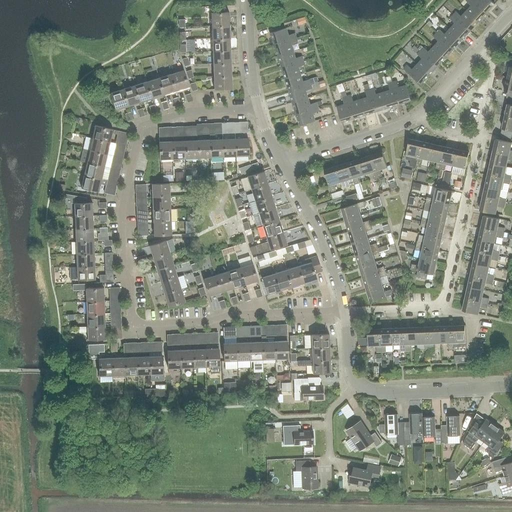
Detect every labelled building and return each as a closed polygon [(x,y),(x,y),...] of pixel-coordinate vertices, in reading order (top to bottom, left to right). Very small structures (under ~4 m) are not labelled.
[(486,13),(472,0),(466,0),(466,1),(471,6),(466,11),(478,22),(486,13)] [(472,0),(486,13),(495,4),(490,0),(472,0)] [(443,6),(439,10),(445,15),(449,12),(443,6)] [(478,22),(466,11),(462,16),(456,11),(453,15),(470,31),(478,22)] [(211,26),(229,25),(228,12),(210,13),(211,26)] [(470,31),(453,15),(450,19),(455,23),(450,29),(462,40),(470,31)] [(304,17),(301,18),(296,20),(298,26),(306,23),(304,17)] [(212,39),(230,38),(229,25),(211,26),(212,39)] [(270,33),(273,45),(296,38),(295,34),(288,35),(285,28),(270,33)] [(462,40),(450,29),(445,34),(440,29),(436,33),(454,49),(462,40)] [(454,49),(436,33),(433,37),(439,41),(434,47),(446,58),(454,49)] [(212,51),(230,51),(230,38),(212,39),(212,51)] [(298,43),(296,38),(273,45),(277,56),(293,52),(291,45),(298,43)] [(499,44),(496,48),(502,53),(505,50),(499,44)] [(446,58),(434,47),(429,52),(424,47),(420,51),(437,67),(446,58)] [(417,65),(429,75),(437,67),(420,51),(417,48),(414,51),(417,54),(422,59),(417,65)] [(213,64),(231,63),(230,51),(212,51),(213,64)] [(277,56),(281,68),(303,61),(302,57),(295,59),(293,52),(277,56)] [(281,68),(284,80),(300,75),(298,68),(304,66),(303,61),(281,68)] [(213,76),(231,76),(231,63),(213,64),(213,76)] [(429,75),(417,65),(413,70),(407,65),(404,69),(421,84),(429,75)] [(176,91),(188,87),(183,70),(170,74),(176,91)] [(170,74),(158,78),(164,95),(176,91),(170,74)] [(284,80),(288,91),(310,85),(309,80),(302,82),(300,75),(284,80)] [(213,76),(214,90),(232,89),(231,76),(213,76)] [(158,78),(146,82),(152,99),(164,95),(158,78)] [(397,81),(392,82),(399,104),(411,100),(407,85),(399,88),(397,81)] [(146,82),(134,85),(140,103),(152,99),(146,82)] [(399,104),(392,82),(388,84),(390,91),(383,93),(388,108),(399,104)] [(134,85),(122,89),(128,106),(140,103),(134,85)] [(288,91),(292,103),(307,98),(305,91),(312,89),(310,85),(288,91)] [(374,88),(369,89),(376,111),(388,108),(383,93),(376,95),(374,88)] [(128,106),(122,89),(110,93),(115,110),(128,106)] [(376,111),(369,89),(365,91),(367,98),(360,100),(365,115),(376,111)] [(351,95),(346,96),(354,119),(365,115),(360,100),(353,102),(351,95)] [(337,107),(339,113),(341,123),(354,119),(346,96),(342,98),(344,105),(337,107)] [(292,103),(295,115),(318,108),(317,106),(322,105),(321,101),(309,105),(307,98),(292,103)] [(319,111),(318,108),(295,115),(299,126),(315,121),(312,114),(319,111)] [(511,118),(505,117),(502,129),(511,131),(511,133),(511,137),(511,118)] [(208,124),(209,136),(209,140),(210,158),(223,157),(222,140),(215,140),(214,134),(213,134),(213,123),(208,124)] [(94,126),(91,138),(109,142),(112,129),(94,126)] [(91,138),(89,151),(106,155),(109,142),(91,138)] [(235,157),(234,139),(222,140),(223,157),(235,157)] [(234,139),(235,157),(248,157),(248,139),(234,139)] [(410,161),(409,167),(416,168),(417,164),(422,142),(409,139),(405,160),(410,161)] [(210,158),(209,140),(197,141),(198,158),(210,158)] [(496,140),(493,152),(511,156),(511,150),(510,150),(511,143),(496,140)] [(172,159),(172,141),(158,142),(159,160),(172,159)] [(185,159),(184,141),(172,141),(172,159),(185,159)] [(198,158),(197,141),(184,141),(185,159),(198,158)] [(433,145),(422,142),(417,164),(421,165),(422,159),(430,161),(433,145)] [(435,169),(440,170),(445,147),(433,145),(430,161),(437,162),(435,169)] [(446,164),(453,166),(457,150),(445,147),(440,170),(444,171),(446,164)] [(457,150),(453,166),(452,173),(464,175),(469,153),(457,150)] [(89,151),(86,163),(103,167),(106,155),(89,151)] [(371,156),(378,178),(382,176),(380,170),(388,168),(383,152),(371,156)] [(511,156),(493,152),(490,164),(506,167),(508,160),(511,160),(511,156)] [(371,156),(359,159),(364,175),(371,173),(373,179),(378,178),(371,156)] [(348,163),(355,185),(359,184),(357,177),(364,175),(359,159),(348,163)] [(86,163),(83,175),(101,179),(103,167),(86,163)] [(348,163),(336,166),(341,182),(348,180),(350,187),(355,185),(348,163)] [(490,164),(488,175),(510,180),(511,175),(505,173),(506,167),(490,164)] [(239,169),(241,175),(252,171),(250,165),(239,169)] [(341,182),(336,166),(324,170),(331,192),(336,191),(334,184),(341,182)] [(402,169),(400,177),(410,179),(412,171),(402,169)] [(324,170),(313,174),(316,184),(327,181),(324,170)] [(183,172),(175,173),(175,182),(184,181),(183,172)] [(247,177),(251,190),(268,184),(264,172),(247,177)] [(418,172),(416,180),(425,182),(427,174),(418,172)] [(106,185),(115,187),(116,183),(106,180),(101,179),(83,175),(80,188),(98,192),(100,184),(105,186),(106,185)] [(488,175),(485,186),(501,190),(503,183),(509,184),(510,180),(488,175)] [(191,181),(191,183),(191,189),(203,188),(203,181),(191,181)] [(397,188),(395,181),(389,183),(391,190),(397,188)] [(152,184),(152,197),(170,197),(169,184),(152,184)] [(272,196),(268,184),(251,190),(254,202),(272,196)] [(501,190),(485,186),(482,198),(505,203),(506,199),(500,197),(501,190)] [(449,203),(452,191),(436,188),(434,195),(428,194),(427,198),(449,203)] [(345,197),(347,203),(358,199),(356,194),(345,197)] [(86,198),(74,196),(74,204),(86,203),(86,198)] [(254,202),(258,213),(275,208),(272,196),(254,202)] [(153,210),(170,209),(170,197),(152,197),(153,210)] [(372,199),(375,208),(381,206),(378,198),(372,199)] [(432,204),(431,212),(446,215),(449,203),(427,198),(426,203),(432,204)] [(504,208),(505,203),(482,198),(479,210),(496,214),(498,206),(504,208)] [(364,202),(342,208),(345,220),(361,216),(358,209),(365,207),(364,202)] [(74,217),(92,216),(91,203),(86,203),(74,204),(73,204),(74,217)] [(279,220),(275,208),(258,213),(262,226),(279,220)] [(170,209),(153,210),(153,223),(171,222),(170,209)] [(422,222),(444,227),(446,215),(431,212),(429,219),(422,218),(422,222)] [(92,216),(74,217),(74,230),(92,229),(92,216)] [(361,216),(345,220),(349,232),(371,225),(370,220),(363,222),(361,216)] [(484,216),(481,228),(504,233),(505,228),(498,227),(500,219),(484,216)] [(262,226),(266,238),(283,232),(279,220),(262,226)] [(153,223),(153,235),(153,236),(171,235),(171,222),(153,223)] [(427,229),(426,235),(441,238),(444,227),(422,222),(420,227),(427,229)] [(371,225),(349,232),(353,244),(368,239),(366,232),(372,230),(371,225)] [(504,233),(481,228),(479,239),(494,243),(496,236),(503,238),(504,233)] [(92,229),(74,230),(75,242),(93,241),(92,229)] [(266,238),(267,242),(255,246),(250,248),(252,255),(269,250),(287,245),(283,232),(266,238)] [(416,245),(439,250),(441,238),(426,235),(424,242),(417,241),(416,245)] [(356,255),(378,248),(377,243),(370,246),(368,239),(353,244),(356,255)] [(479,239),(476,251),(498,256),(500,252),(493,250),(494,243),(479,239)] [(149,246),(153,258),(170,253),(166,240),(149,246)] [(93,241),(75,242),(75,255),(94,254),(93,241)] [(378,248),(356,255),(360,266),(375,262),(373,255),(389,250),(388,245),(378,248)] [(422,251),(421,258),(436,262),(439,250),(416,245),(415,250),(422,251)] [(498,256),(476,251),(473,263),(489,267),(491,259),(497,261),(498,256)] [(156,270),(174,265),(170,253),(153,258),(156,270)] [(94,254),(75,255),(76,267),(94,266),(94,254)] [(316,279),(314,274),(321,271),(316,256),(304,260),(305,264),(298,266),(304,283),(316,279)] [(411,269),(418,271),(416,277),(426,279),(428,273),(434,274),(436,262),(421,258),(419,266),(412,264),(411,269)] [(375,262),(360,266),(363,278),(385,271),(384,267),(377,269),(375,262)] [(473,263),(471,275),(493,280),(494,276),(487,274),(489,267),(473,263)] [(252,264),(240,268),(245,285),(258,281),(252,264)] [(156,270),(160,282),(177,277),(174,265),(156,270)] [(94,266),(76,267),(77,280),(95,280),(94,266)] [(298,266),(286,270),(292,287),(304,283),(298,266)] [(245,285),(240,268),(228,272),(233,289),(245,285)] [(286,270),(274,274),(280,291),(292,287),(286,270)] [(385,271),(363,278),(367,289),(382,284),(380,278),(387,276),(385,271)] [(233,289),(228,272),(216,275),(221,293),(233,289)] [(280,291),(274,274),(262,278),(267,295),(280,291)] [(221,293),(216,275),(203,279),(209,297),(221,293)] [(493,280),(471,275),(468,287),(484,290),(485,283),(492,285),(493,280)] [(160,282),(164,295),(181,289),(177,277),(160,282)] [(382,284),(367,289),(371,301),(393,294),(391,290),(385,292),(382,284)] [(482,297),(484,290),(468,287),(465,298),(488,304),(489,299),(482,297)] [(86,302),(104,301),(103,288),(85,289),(86,302)] [(164,295),(168,307),(185,302),(181,289),(164,295)] [(486,308),(488,304),(465,298),(463,310),(478,314),(480,307),(486,308)] [(86,315),(104,314),(104,301),(86,302),(86,315)] [(87,327),(105,326),(104,314),(86,315),(87,327)] [(87,327),(87,340),(105,339),(105,326),(87,327)] [(453,326),(441,327),(441,342),(449,342),(449,349),(454,349),(453,326)] [(453,326),(454,349),(458,349),(458,342),(466,342),(465,326),(453,326)] [(429,327),(417,328),(417,344),(425,344),(425,350),(430,350),(429,327)] [(441,342),(441,327),(429,327),(430,350),(434,350),(434,343),(441,342)] [(405,351),(404,328),(392,329),(393,345),(400,344),(400,351),(405,351)] [(417,328),(404,328),(405,351),(410,351),(410,344),(417,344),(417,328)] [(381,352),(381,329),(368,330),(369,346),(376,345),(376,352),(381,352)] [(392,329),(381,329),(381,352),(386,352),(386,345),(393,345),(392,329)] [(311,335),(311,348),(329,347),(329,334),(311,335)] [(261,342),(262,360),(275,359),(274,341),(274,338),(265,338),(265,336),(261,336),(261,342)] [(287,341),(274,341),(275,359),(288,359),(287,341)] [(236,343),(237,361),(249,360),(249,342),(236,343)] [(263,371),(262,360),(261,342),(249,342),(249,360),(254,360),(254,368),(256,369),(262,369),(262,371),(263,371)] [(224,361),(237,361),(236,343),(223,343),(224,361)] [(96,344),(88,345),(88,354),(104,354),(104,344),(96,344)] [(329,347),(311,348),(312,360),(330,360),(329,347)] [(218,348),(205,349),(206,367),(210,367),(210,374),(219,374),(219,367),(218,348)] [(193,368),(206,367),(205,349),(193,350),(193,368)] [(167,369),(181,368),(180,350),(167,351),(167,369)] [(193,368),(193,350),(180,350),(181,368),(193,368)] [(149,357),(150,375),(162,374),(162,356),(149,357)] [(124,376),(137,375),(136,357),(124,358),(124,376)] [(137,375),(150,375),(149,357),(136,357),(137,375)] [(99,377),(112,376),(111,358),(98,359),(99,377)] [(112,376),(124,376),(124,358),(111,358),(112,376)] [(330,360),(312,360),(297,361),(297,366),(312,365),(312,374),(330,373),(330,360)] [(296,374),(291,374),(291,381),(294,381),(294,393),(302,392),(302,400),(322,399),(322,385),(308,386),(307,379),(297,379),(296,374)] [(236,393),(236,382),(222,383),(223,394),(236,393)] [(290,383),(280,384),(280,392),(290,392),(290,383)] [(155,385),(155,395),(165,395),(165,389),(165,384),(155,385)] [(404,427),(404,441),(411,441),(410,433),(423,433),(422,418),(422,414),(409,414),(410,427),(404,427)] [(404,441),(404,427),(404,423),(398,423),(397,415),(385,415),(385,434),(398,434),(399,446),(405,446),(404,441)] [(441,429),(442,443),(448,443),(448,436),(460,435),(459,416),(447,417),(447,429),(441,429)] [(422,418),(423,433),(423,437),(435,436),(436,443),(442,443),(441,429),(435,429),(435,417),(422,418)] [(473,427),(466,437),(463,444),(471,450),(479,438),(484,442),(495,426),(486,419),(483,423),(478,420),(473,427)] [(376,447),(382,443),(375,433),(370,436),(360,422),(347,431),(360,450),(373,441),(376,447)] [(300,431),(299,425),(282,426),(283,445),(313,444),(313,431),(300,431)] [(504,433),(495,426),(484,442),(489,445),(485,450),(489,453),(488,455),(493,459),(501,447),(496,444),(504,433)] [(389,463),(399,466),(402,458),(392,455),(389,463)] [(490,462),(488,458),(481,461),(482,462),(484,466),(490,462)] [(503,470),(505,476),(511,473),(511,461),(506,464),(505,458),(492,462),(495,473),(503,470)] [(295,471),(301,471),(302,488),(317,488),(316,467),(309,467),(309,460),(295,461),(295,471)] [(378,478),(381,468),(368,465),(367,471),(354,468),(352,475),(351,475),(349,482),(369,487),(371,477),(378,478)] [(511,473),(505,476),(506,482),(499,484),(502,495),(511,491),(511,473)]
